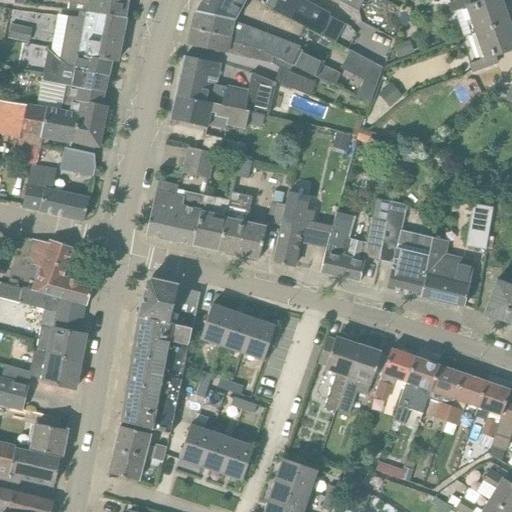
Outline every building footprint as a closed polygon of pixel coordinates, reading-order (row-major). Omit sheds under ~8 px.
[(86,13),(124,19),(127,1),(115,0),(57,0),(58,2),(57,3),(70,4),(69,10),(77,12),(86,13)] [(200,0),(194,13),(234,22),(246,0),(200,0)] [(345,24),(330,16),(299,0),(251,0),(335,44),(345,24)] [(337,0),(357,10),(361,0),(337,0)] [(474,34),(508,22),(500,0),(488,0),(477,4),(475,0),(462,0),(448,5),(451,13),(465,8),(474,34)] [(86,13),(85,19),(80,56),(110,63),(115,63),(124,19),(86,13)] [(190,30),(231,39),(230,44),(265,51),(265,53),(274,58),(292,66),(299,50),(301,47),(234,22),(194,13),(190,30)] [(74,70),(107,76),(110,63),(80,56),(85,19),(67,17),(61,52),(60,61),(74,70)] [(469,65),(471,73),(498,64),(495,56),(511,49),(511,34),(508,22),(474,34),(483,60),(469,65)] [(9,40),(29,43),(32,29),(12,26),(9,40)] [(265,53),(265,51),(230,44),(231,39),(190,30),(187,46),(207,50),(272,65),(274,58),(265,53)] [(103,94),(107,76),(74,70),(60,61),(47,49),(42,73),(44,73),(42,82),(66,86),(103,94)] [(299,50),(292,66),(317,79),(318,79),(324,66),(325,63),(299,50)] [(349,53),(339,71),(363,83),(355,99),(370,107),(382,70),(349,53)] [(176,97),(264,117),(266,117),(270,99),(273,83),(251,74),(248,90),(226,86),(226,88),(216,86),(221,65),(185,57),(176,97)] [(318,79),(331,84),(335,86),(341,74),(324,66),(318,79)] [(310,97),(316,83),(279,68),(274,83),(310,97)] [(62,112),(103,119),(106,108),(100,107),(103,94),(66,86),(42,82),(38,107),(62,112)] [(261,128),(264,117),(176,97),(171,120),(207,128),(209,123),(245,131),(246,125),(261,128)] [(73,144),(95,149),(98,149),(103,119),(62,112),(38,107),(26,105),(26,106),(0,100),(0,135),(18,139),(17,148),(40,152),(40,151),(46,152),(48,140),(72,145),(73,144)] [(334,146),(345,149),(348,137),(337,134),(334,146)] [(214,153),(242,159),(246,145),(205,135),(201,151),(214,154),(214,153)] [(94,175),(95,168),(94,155),(64,148),(60,168),(94,175)] [(185,161),(212,167),(215,154),(214,154),(201,151),(188,148),(185,161)] [(239,160),(235,177),(249,180),(253,163),(239,160)] [(182,174),(209,180),(212,167),(185,161),(182,174)] [(84,221),(89,200),(52,192),(56,170),(32,166),(22,207),(40,211),(84,221)] [(193,246),(200,213),(204,196),(177,190),(178,187),(157,183),(146,236),(193,246)] [(259,260),(266,227),(247,223),(249,211),(248,210),(251,198),(245,196),(231,193),(225,219),(218,251),(259,260)] [(280,227),(285,206),(271,203),(267,224),(280,227)] [(298,242),(326,249),(332,227),(312,222),(315,210),(285,203),(285,206),(280,227),(272,263),(293,268),(298,242)] [(511,205),(505,204),(502,224),(511,225),(511,205)] [(465,247),(485,250),(492,211),(472,207),(465,247)] [(382,242),(399,246),(405,215),(388,211),(382,242)] [(193,246),(218,251),(225,219),(200,213),(193,246)] [(360,283),(365,261),(345,257),(355,218),(336,213),(332,227),(326,249),(320,274),(360,283)] [(463,307),(469,285),(463,283),(464,278),(442,274),(448,242),(432,239),(428,256),(420,297),(463,307)] [(87,307),(92,287),(62,279),(73,249),(51,242),(50,244),(33,241),(26,259),(29,260),(27,264),(41,268),(32,292),(85,306),(87,307)] [(387,289),(420,297),(428,256),(396,249),(387,289)] [(511,270),(501,267),(484,314),(511,323),(511,270)] [(138,320),(192,330),(199,294),(178,287),(151,280),(147,283),(138,320)] [(36,352),(79,364),(84,336),(77,335),(85,306),(32,292),(23,290),(20,304),(54,313),(51,329),(41,327),(36,352)] [(222,347),(234,313),(213,305),(201,340),(222,347)] [(243,354),(255,320),(234,313),(222,347),(243,354)] [(146,429),(170,435),(192,330),(138,320),(121,423),(146,429)] [(255,320),(243,354),(264,362),(276,327),(255,320)] [(336,412),(358,347),(335,339),(335,342),(327,339),(316,368),(324,371),(337,375),(326,409),(336,412)] [(336,412),(349,416),(351,409),(357,392),(366,395),(369,386),(370,387),(381,354),(358,347),(336,412)] [(391,349),(381,375),(396,380),(405,384),(414,358),(391,349)] [(35,351),(31,373),(31,376),(40,381),(40,382),(75,390),(79,364),(36,352),(35,351)] [(414,358),(405,384),(394,417),(392,423),(402,426),(408,411),(409,411),(414,395),(416,395),(418,388),(430,392),(439,366),(414,358)] [(28,385),(31,376),(31,373),(5,366),(1,378),(28,385)] [(433,418),(445,422),(450,407),(453,400),(461,374),(439,366),(430,392),(427,399),(438,403),(433,418)] [(200,385),(208,387),(212,375),(204,373),(200,385)] [(461,374),(453,400),(465,404),(476,408),(485,383),(461,374)] [(28,385),(1,378),(0,378),(0,404),(21,410),(28,385)] [(230,392),(233,384),(221,380),(218,388),(230,392)] [(375,397),(385,401),(387,402),(392,386),(379,382),(374,397),(375,397)] [(494,439),(496,435),(506,404),(510,391),(485,383),(476,408),(489,413),(478,445),(489,449),(491,446),(493,439),(494,439)] [(233,384),(230,392),(242,396),(245,388),(233,384)] [(208,387),(200,385),(196,397),(204,399),(208,387)] [(242,410),(245,402),(233,398),(230,406),(242,410)] [(245,402),(242,410),(254,414),(257,407),(245,402)] [(511,433),(511,405),(506,404),(496,435),(494,439),(493,439),(491,446),(504,451),(509,440),(511,433)] [(450,407),(445,422),(458,426),(463,412),(450,407)] [(34,424),(29,449),(62,457),(67,430),(34,424)] [(200,467),(212,433),(190,425),(178,460),(200,467)] [(113,450),(145,458),(153,460),(151,467),(171,470),(172,466),(174,467),(180,442),(169,439),(166,448),(156,445),(155,447),(149,446),(151,436),(120,427),(113,450)] [(212,433),(200,467),(220,474),(232,440),(212,433)] [(232,440),(220,474),(242,482),(253,447),(232,440)] [(60,460),(15,449),(16,446),(0,442),(0,476),(10,479),(11,473),(55,483),(60,460)] [(107,474),(139,482),(145,458),(113,450),(107,474)] [(275,481),(309,493),(317,471),(282,459),(275,481)] [(360,487),(368,476),(350,470),(349,474),(347,480),(360,487)] [(488,501),(506,511),(511,511),(511,484),(489,470),(482,481),(495,489),(488,501)] [(302,511),(309,493),(275,481),(268,501),(272,502),(288,508),(299,511),(302,511)] [(326,498),(334,501),(338,489),(330,486),(326,498)] [(0,511),(51,511),(54,504),(0,490),(0,511)] [(330,511),(334,501),(326,498),(322,510),(327,511),(330,511)] [(506,511),(488,501),(481,511),(476,508),(476,507),(462,498),(455,510),(457,511),(506,511)] [(272,502),(268,501),(264,511),(299,511),(288,508),(272,502)]
